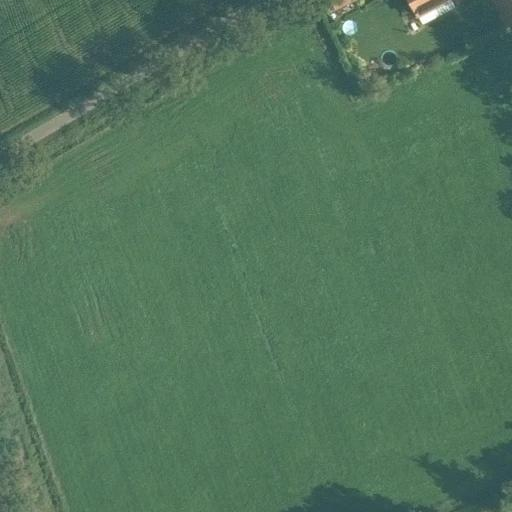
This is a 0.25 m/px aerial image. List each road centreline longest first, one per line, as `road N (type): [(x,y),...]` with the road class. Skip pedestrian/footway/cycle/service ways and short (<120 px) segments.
road 1 (unclassified): [(0,156),(266,0)]
road 2 (track): [(0,378),(46,511)]
